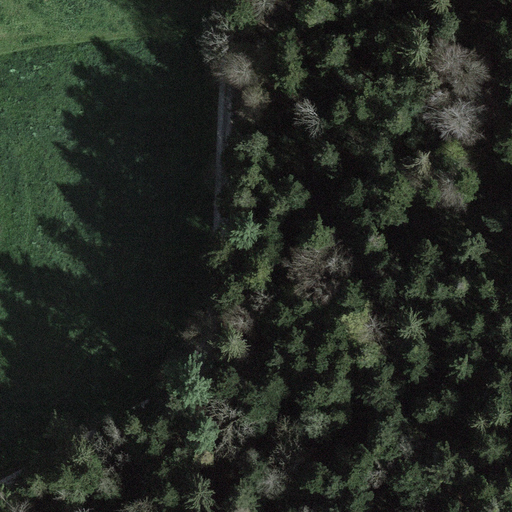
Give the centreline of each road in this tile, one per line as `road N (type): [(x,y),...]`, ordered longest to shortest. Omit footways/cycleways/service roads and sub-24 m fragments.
road 1 (unclassified): [(0,488),(165,395),(205,350),(230,0)]
road 2 (track): [(291,0),(248,60),(221,137)]
